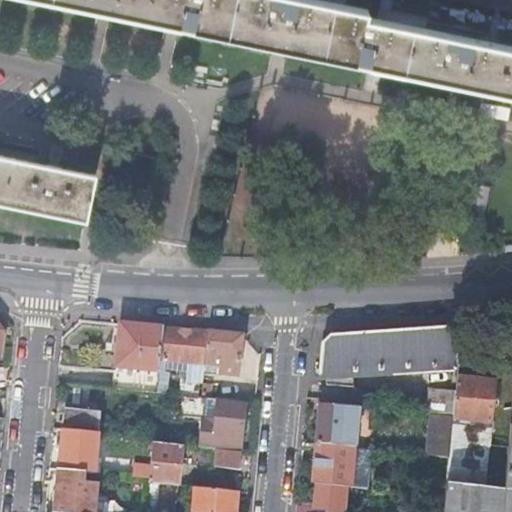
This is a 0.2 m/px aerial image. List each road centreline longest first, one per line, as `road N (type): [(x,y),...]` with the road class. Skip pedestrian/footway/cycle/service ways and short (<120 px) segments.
road 1 (tertiary): [(290,291),(42,281)]
road 2 (unclassified): [(22,511),(42,281)]
road 3 (tertiary): [(511,282),(290,291)]
road 4 (unclassified): [(290,291),(272,511)]
